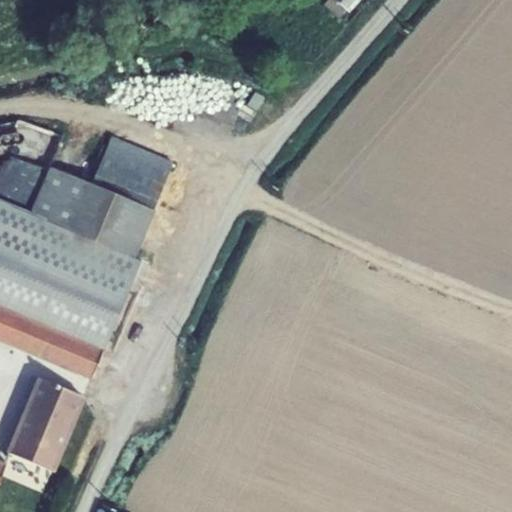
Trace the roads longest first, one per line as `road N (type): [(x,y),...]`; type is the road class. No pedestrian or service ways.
road 1 (unclassified): [(84,511),(250,170),(396,0)]
road 2 (track): [(239,193),(511,313)]
